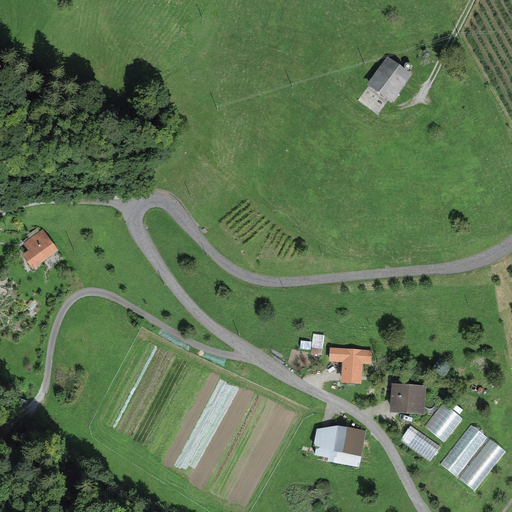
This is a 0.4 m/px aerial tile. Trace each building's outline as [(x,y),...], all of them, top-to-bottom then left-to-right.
[(410,73),(386,58),(367,87),(391,102),(410,73)] [(42,234),(26,245),(32,253),(26,257),(34,267),(55,252),(42,234)] [(363,355),(344,354),(343,371),(362,373),(363,355)] [(425,386),(392,384),(390,413),(423,415),(425,386)] [(360,456),(365,430),(336,425),(316,429),(313,447),(360,456)]
